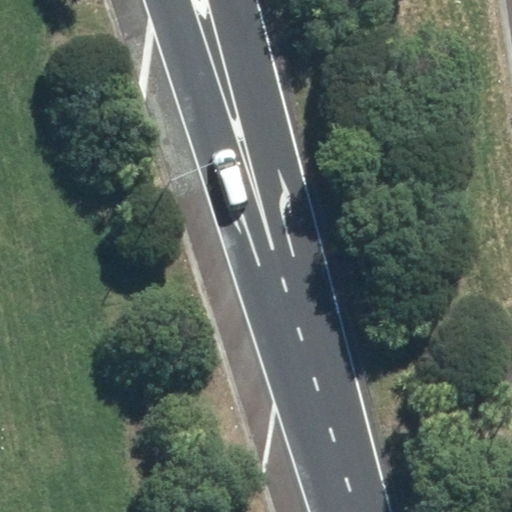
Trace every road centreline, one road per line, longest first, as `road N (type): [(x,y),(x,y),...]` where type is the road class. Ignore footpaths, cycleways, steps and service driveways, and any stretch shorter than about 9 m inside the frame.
road 1 (motorway): [(334,455),(166,0)]
road 2 (motorway): [(334,455),(228,0)]
